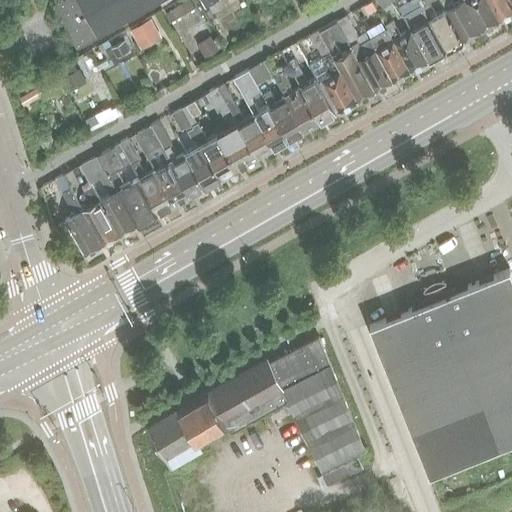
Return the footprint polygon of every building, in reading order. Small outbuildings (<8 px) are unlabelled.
[(77,47),(86,42),(160,0),(59,0),(53,4),(77,47)] [(190,0),(188,0),(164,14),(169,21),(194,6),(190,0)] [(403,16),(411,29),(428,60),(446,50),(429,19),(422,6),(418,0),(415,0),(409,3),(407,0),(397,0),(394,2),(403,16)] [(463,40),(480,30),(463,0),(462,0),(453,5),(450,0),(440,0),(446,9),(463,40)] [(463,0),(480,30),(499,20),(488,0),(463,0)] [(488,0),(499,20),(511,12),(511,3),(510,0),(488,0)] [(368,13),(376,9),(371,1),(363,5),(368,13)] [(446,50),(463,40),(446,9),(435,15),(428,1),(422,6),(429,19),(446,50)] [(151,21),(132,32),(140,46),(159,35),(151,21)] [(411,71),(428,60),(411,29),(401,35),(394,21),(385,26),(387,28),(411,71)] [(387,28),(369,39),(392,81),(411,71),(387,28)] [(339,111),(357,101),(339,69),(331,55),(317,30),(309,34),(322,56),(309,63),(317,77),(318,81),(321,79),(339,110),(339,111)] [(349,46),(351,50),(375,91),(392,81),(369,39),(365,32),(355,37),(357,42),(349,46)] [(218,50),(210,35),(196,44),(204,58),(218,50)] [(218,37),(213,40),(219,51),(224,48),(218,37)] [(111,48),(116,57),(128,50),(124,41),(111,48)] [(281,50),(285,59),(295,54),(290,45),(281,50)] [(331,55),(339,69),(357,101),(375,91),(351,50),(341,55),(339,51),(331,55)] [(82,56),(87,65),(93,62),(88,54),(82,56)] [(286,62),(300,87),(299,87),(319,122),(336,112),(318,81),(317,77),(305,84),(303,81),(305,79),(293,58),(286,62)] [(188,62),(193,69),(196,67),(191,60),(188,62)] [(270,75),(263,61),(248,70),(255,83),(270,75)] [(285,96),(284,96),(304,130),(319,122),(299,87),(291,92),(288,87),(290,85),(280,67),(271,72),(285,96)] [(60,78),(67,90),(84,80),(78,68),(62,77),(60,78)] [(253,114),(252,114),(272,148),(288,139),(269,104),(264,96),(259,99),(264,107),(258,111),(250,96),(259,91),(247,70),(232,78),(253,114)] [(60,84),(55,74),(47,78),(52,88),(60,84)] [(49,89),(44,80),(37,84),(39,86),(42,93),(49,89)] [(256,157),(272,148),(252,114),(244,119),(223,82),(216,86),(237,122),(256,157)] [(42,93),(39,86),(19,97),(23,104),(42,93)] [(211,122),(217,134),(236,168),(256,157),(237,122),(216,86),(205,93),(217,111),(219,110),(230,127),(224,130),(217,118),(211,122)] [(61,99),(64,104),(69,102),(66,96),(61,99)] [(304,130),(284,96),(269,104),(288,139),(304,130)] [(200,110),(194,99),(187,103),(193,114),(200,110)] [(220,177),(236,168),(217,134),(206,140),(186,104),(182,106),(220,177)] [(98,122),(100,124),(115,117),(109,106),(94,114),(95,114),(98,122)] [(197,145),(186,151),(205,186),(220,177),(182,106),(171,112),(180,129),(184,126),(192,140),(194,139),(197,145)] [(89,126),(98,122),(95,114),(86,119),(89,126)] [(188,195),(205,186),(186,151),(175,157),(169,146),(172,144),(158,120),(149,125),(188,195)] [(134,133),(154,169),(173,204),(188,195),(149,125),(134,133)] [(56,144),(50,133),(38,140),(44,150),(56,144)] [(157,213),(173,204),(154,169),(146,173),(138,159),(141,158),(129,137),(118,143),(157,213)] [(118,143),(98,154),(136,225),(157,213),(118,143)] [(89,182),(119,234),(136,225),(98,154),(79,165),(89,182)] [(62,175),(55,179),(62,192),(69,188),(62,175)] [(91,204),(82,209),(101,244),(119,234),(89,182),(81,186),(91,204)] [(62,192),(73,214),(64,219),(84,254),(101,244),(82,209),(81,209),(69,188),(62,192)] [(429,475),(429,474),(511,441),(511,275),(509,268),(459,288),(456,287),(452,286),(448,286),(443,286),(443,282),(439,287),(432,289),(426,288),(429,292),(425,295),(422,298),(420,301),(418,305),(369,325),(429,475)] [(267,359),(248,369),(208,391),(227,423),(230,430),(231,431),(249,422),(250,424),(253,422),(252,420),(278,406),(280,405),(287,401),(322,469),(363,448),(318,336),(268,361),(267,359)] [(227,423),(208,391),(208,392),(208,391),(175,410),(147,427),(171,468),(201,450),(195,441),(225,424),(230,432),(231,431),(230,430),(227,423)] [(362,467),(357,457),(321,475),(326,485),(362,467)] [(290,511),(280,492),(240,511),(290,511)]
